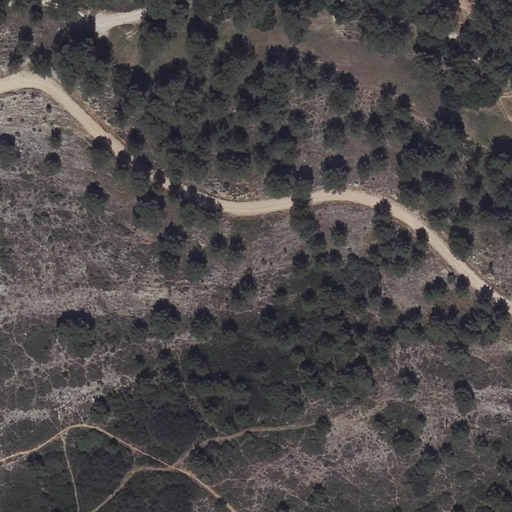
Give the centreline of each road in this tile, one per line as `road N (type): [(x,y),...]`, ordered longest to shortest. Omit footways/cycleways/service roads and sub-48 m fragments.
road 1 (track): [(511,307),(390,204),(329,193),(262,208),(221,207),(188,196),(39,84),(0,85)]
road 2 (track): [(233,511),(190,473),(140,468),(94,511)]
road 3 (track): [(414,0),(511,82)]
